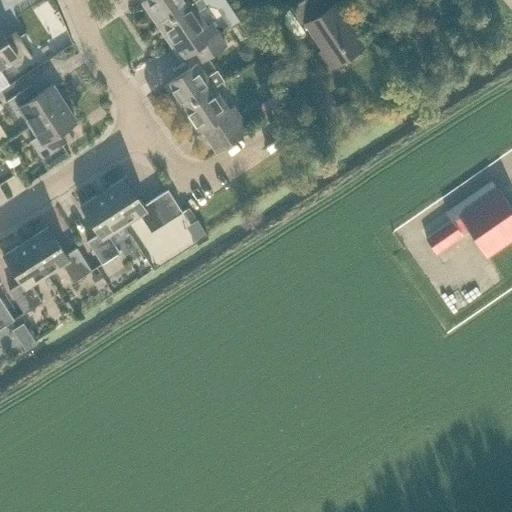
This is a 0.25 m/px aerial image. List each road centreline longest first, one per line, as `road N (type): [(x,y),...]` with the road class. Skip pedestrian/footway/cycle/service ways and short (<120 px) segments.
road 1 (residential): [(290,124),(194,185),(135,121)]
road 2 (residential): [(0,220),(116,145),(135,121)]
road 3 (residential): [(135,121),(73,0)]
